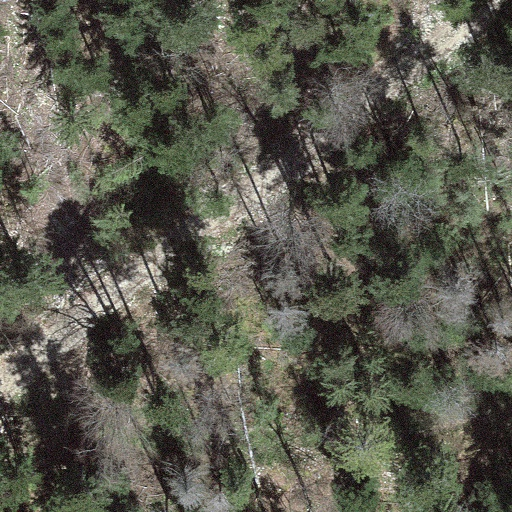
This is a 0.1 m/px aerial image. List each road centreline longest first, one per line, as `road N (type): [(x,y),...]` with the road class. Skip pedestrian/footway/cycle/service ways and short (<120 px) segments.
road 1 (track): [(486,0),(353,99),(0,419)]
road 2 (track): [(511,404),(331,443),(269,447),(215,439),(30,384)]
